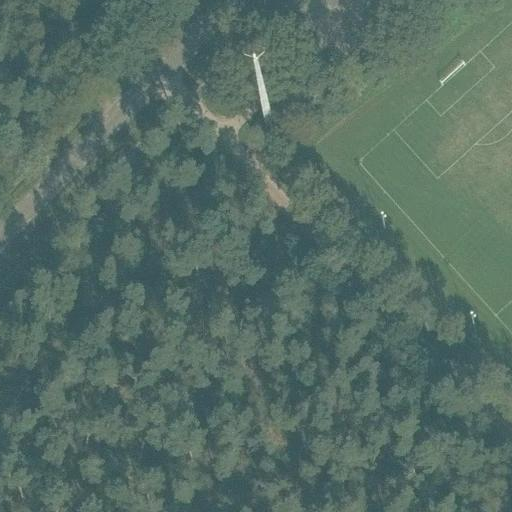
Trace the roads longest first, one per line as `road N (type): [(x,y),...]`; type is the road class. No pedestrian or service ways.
road 1 (track): [(189,104),(511,436)]
road 2 (tertiary): [(0,232),(231,0)]
